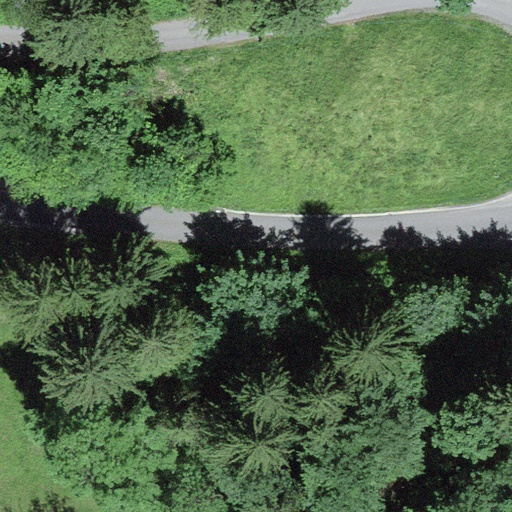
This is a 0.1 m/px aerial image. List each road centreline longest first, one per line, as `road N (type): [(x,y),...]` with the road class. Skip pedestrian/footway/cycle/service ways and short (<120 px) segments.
road 1 (unclassified): [(0,40),(93,37),(312,6),(438,7),(511,24)]
road 2 (residential): [(0,200),(502,242)]
